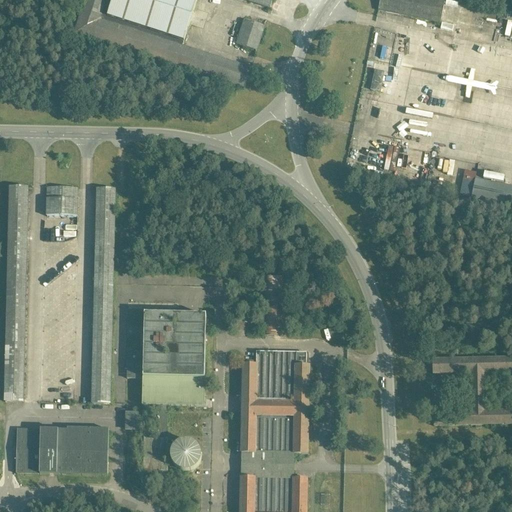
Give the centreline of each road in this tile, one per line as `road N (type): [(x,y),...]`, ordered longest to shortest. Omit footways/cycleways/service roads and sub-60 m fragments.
road 1 (unknown): [(122,495),(124,288),(215,293),(212,347)]
road 2 (tertiary): [(311,202),(353,255),(379,320),(392,511)]
road 3 (tertiary): [(0,131),(210,144)]
road 4 (unknown): [(212,347),(323,351),(385,374)]
road 5 (unknown): [(214,511),(212,347)]
